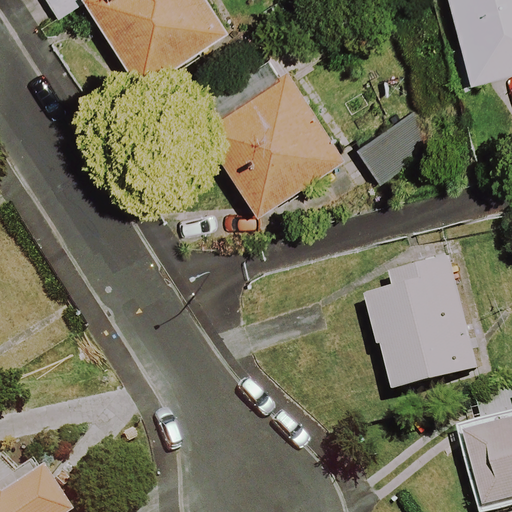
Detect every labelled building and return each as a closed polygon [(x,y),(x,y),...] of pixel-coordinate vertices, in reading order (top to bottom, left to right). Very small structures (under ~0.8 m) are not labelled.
[(79,0),(142,90),(227,31),(205,0),(79,0)] [(511,0),(446,0),(469,86),(511,75),(511,0)] [(346,156),(288,72),(199,133),(257,217),(346,156)] [(477,371),(449,263),(361,286),(389,394),(477,371)] [(511,402),(449,420),(475,511),(489,511),(511,505),(511,402)] [(0,511),(51,511),(32,480),(0,500),(0,511)]
